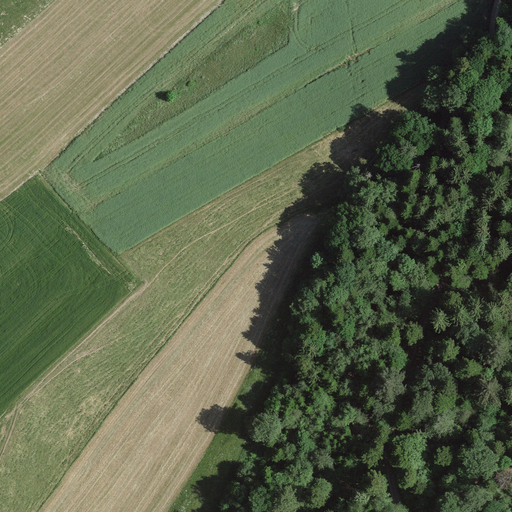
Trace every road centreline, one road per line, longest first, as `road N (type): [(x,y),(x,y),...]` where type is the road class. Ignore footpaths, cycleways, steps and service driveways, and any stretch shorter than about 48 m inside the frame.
road 1 (track): [(504,0),(489,88),(488,184),(436,298),(392,434),(403,511)]
road 2 (track): [(501,7),(360,179)]
